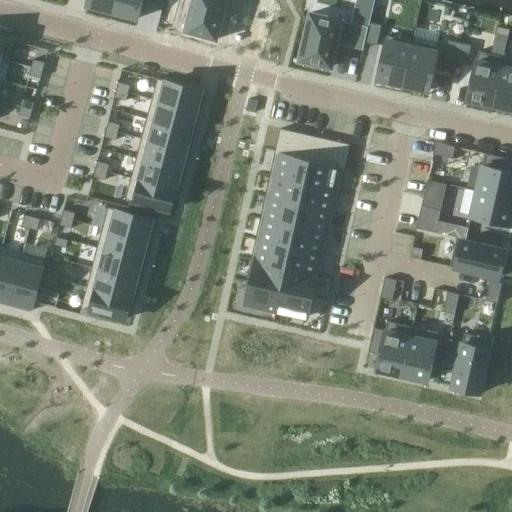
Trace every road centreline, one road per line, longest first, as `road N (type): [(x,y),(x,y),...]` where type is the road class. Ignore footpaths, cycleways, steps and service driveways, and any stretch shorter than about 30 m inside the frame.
road 1 (residential): [(406,111),(0,11)]
road 2 (residential): [(406,111),(358,332)]
